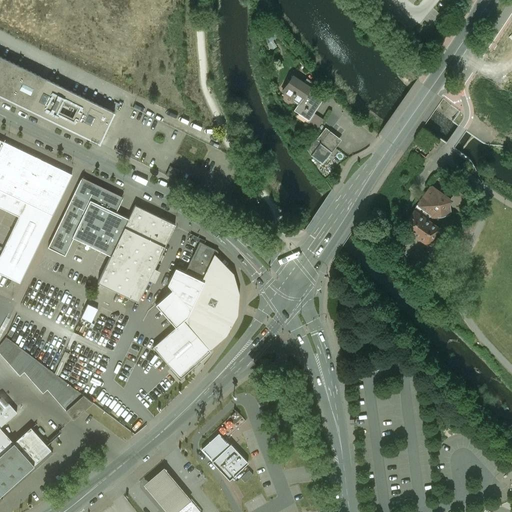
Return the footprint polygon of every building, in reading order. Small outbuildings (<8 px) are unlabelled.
[(114,113),(0,57),(0,95),(99,144),(114,113)] [(312,90),(292,76),(282,91),(292,98),(294,95),(301,100),(294,111),(309,121),(321,102),(309,94),(312,90)] [(437,139),(425,130),(417,142),(424,146),(419,153),(425,157),(437,139)] [(333,134),(324,146),(330,151),(339,139),(333,134)] [(72,175),(4,142),(0,150),(0,207),(19,216),(0,255),(0,273),(20,283),(72,175)] [(324,146),(320,143),(311,155),(323,164),(332,152),(330,151),(324,146)] [(122,199),(81,179),(48,248),(65,256),(74,238),(111,256),(128,219),(116,213),(122,199)] [(447,199),(430,187),(429,188),(430,188),(417,206),(416,205),(413,210),(414,211),(414,210),(427,220),(431,214),(435,217),(437,216),(437,217),(450,215),(447,199)] [(175,225),(135,205),(128,219),(111,256),(98,283),(138,302),(175,225)] [(427,220),(414,210),(414,211),(402,227),(427,245),(439,228),(427,220)] [(439,239),(433,248),(437,252),(444,242),(439,239)] [(216,251),(200,243),(185,273),(204,282),(215,257),(218,252),(216,251)] [(215,257),(204,282),(190,311),(185,322),(208,349),(224,334),(235,315),(230,297),(232,297),(231,292),(230,292),(231,274),(215,259),(216,257),(215,257)] [(204,282),(185,273),(179,270),(175,278),(172,276),(167,285),(190,311),(204,282)] [(98,309),(88,304),(81,318),(91,323),(98,309)] [(85,397),(6,337),(0,344),(0,353),(20,376),(24,373),(43,394),(48,390),(67,412),(85,397)] [(76,369),(85,373),(88,366),(80,362),(76,369)] [(85,397),(67,412),(75,421),(94,404),(85,397)] [(0,426),(16,412),(9,403),(0,411),(0,426)] [(0,500),(53,454),(50,451),(51,450),(30,428),(14,443),(0,427),(0,500)] [(218,434),(202,449),(213,461),(212,462),(213,463),(214,465),(215,465),(229,480),(248,463),(230,444),(229,446),(218,434)] [(429,448),(427,437),(419,439),(421,449),(429,448)] [(166,511),(173,511),(189,499),(163,467),(143,483),(166,511)] [(249,470),(241,478),(245,482),(253,475),(249,470)] [(200,511),(189,499),(173,511),(200,511)]
